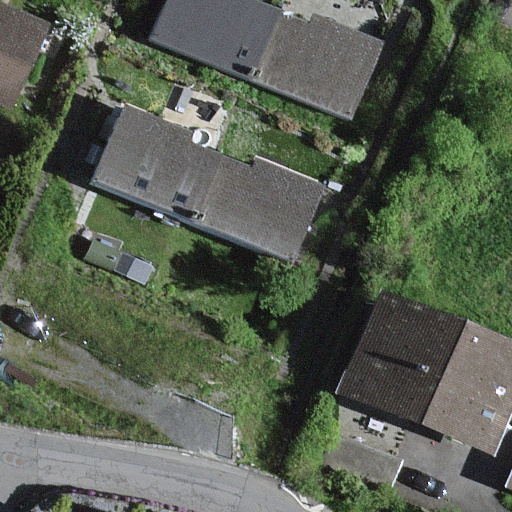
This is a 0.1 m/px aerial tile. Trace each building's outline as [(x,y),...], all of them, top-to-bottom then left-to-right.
[(166,0),(149,44),(248,82),(271,23),(234,8),(236,0),(166,0)] [(41,34),(0,14),(0,108),(4,111),(41,34)] [(302,35),(271,23),(248,82),(348,121),(377,46),(308,19),(302,35)] [(121,105),(91,183),(190,222),(213,162),(176,148),(183,129),(121,105)] [(244,174),(213,162),(190,222),(290,260),(319,185),(250,159),(244,174)] [(511,382),(511,356),(373,302),(336,394),(484,452),(511,382)]
